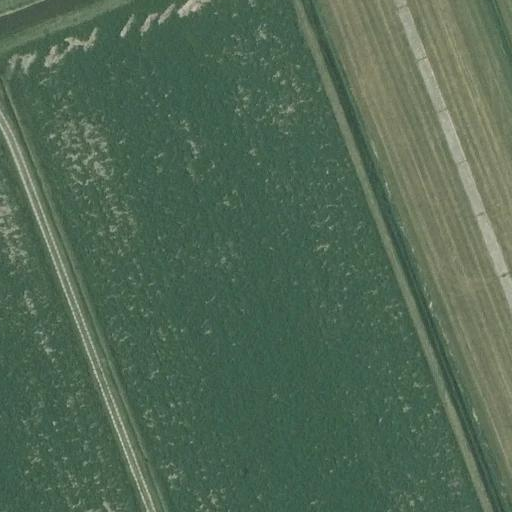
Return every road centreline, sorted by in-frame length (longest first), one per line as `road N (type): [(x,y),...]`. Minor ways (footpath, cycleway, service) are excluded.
road 1 (track): [(149,511),(0,122)]
road 2 (track): [(399,0),(511,298)]
